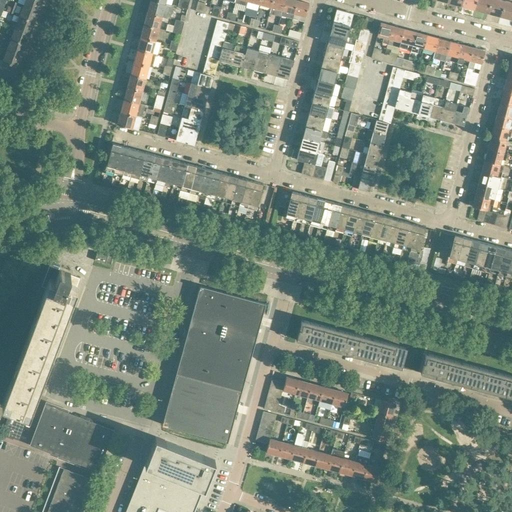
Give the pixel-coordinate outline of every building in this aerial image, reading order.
[(39,11),(42,0),(25,0),(24,5),(39,11)] [(152,0),(150,0),(147,12),(162,16),(170,18),(174,6),(171,5),(165,3),(152,0)] [(187,9),(189,0),(179,0),(178,7),(187,9)] [(257,11),(259,4),(260,0),(247,0),(248,1),(246,6),(246,8),(257,11)] [(280,15),(281,15),(284,0),(272,0),(271,7),(270,13),(280,16),(280,15)] [(284,0),(281,15),(292,18),(297,0),(296,0),(284,0)] [(292,18),(304,22),(309,3),(297,0),(292,18)] [(462,0),(461,6),(474,9),(476,0),(462,0)] [(476,0),(474,9),(487,13),(490,0),(476,0)] [(490,0),(487,13),(501,16),(505,1),(501,0),(490,0)] [(195,11),(207,14),(209,7),(205,6),(206,3),(198,1),(195,11)] [(501,16),(511,19),(511,2),(505,1),(501,16)] [(34,22),(39,11),(24,5),(19,16),(34,22)] [(209,7),(207,14),(219,17),(221,7),(214,5),(213,8),(209,7)] [(336,9),(333,21),(350,25),(356,27),(358,21),(351,20),(353,13),(336,9)] [(147,12),(144,24),(159,28),(162,16),(147,12)] [(30,33),(34,22),(19,16),(15,27),(30,33)] [(373,18),(368,17),(366,17),(363,29),(370,31),(373,18)] [(183,26),(184,22),(180,21),(177,20),(175,19),(172,31),(181,34),(183,26)] [(217,20),(215,26),(227,29),(228,23),(217,20)] [(333,21),(330,32),(347,37),(350,25),(333,21)] [(381,22),(377,35),(383,37),(382,43),(387,45),(392,26),(381,22)] [(159,28),(144,24),(140,37),(155,41),(159,28)] [(225,35),(226,30),(227,29),(215,26),(214,32),(225,35)] [(404,29),(392,26),(387,45),(399,48),(404,29)] [(26,44),(30,33),(15,27),(11,38),(26,44)] [(360,28),(357,40),(367,42),(370,31),(363,29),(360,28)] [(410,51),(415,32),(404,29),(399,48),(410,51)] [(290,30),(288,36),(300,39),(301,33),(290,30)] [(214,32),(212,38),(224,41),(225,35),(214,32)] [(274,35),(263,32),(261,39),(273,42),(274,35)] [(344,48),(347,37),(330,32),(327,44),(344,48)] [(410,51),(417,53),(418,46),(423,48),(427,35),(415,32),(410,51)] [(423,48),(435,51),(438,38),(427,35),(423,48)] [(140,37),(137,50),(152,53),(155,41),(140,37)] [(22,55),(26,44),(11,38),(7,50),(22,55)] [(222,47),(224,41),(212,38),(211,44),(222,47)] [(299,42),(286,38),(284,45),(297,48),(299,42)] [(440,52),(446,54),(450,41),(438,38),(435,51),(433,58),(438,60),(440,52)] [(364,54),(367,42),(357,40),(354,51),(364,54)] [(219,60),(230,63),(235,44),(224,41),(222,47),(221,52),(219,58),(219,60)] [(456,63),(461,44),(450,41),(446,54),(445,60),(456,63)] [(211,44),(209,49),(221,52),(222,47),(211,44)] [(230,63),(242,66),(247,47),(235,44),(230,63)] [(327,44),(324,55),(340,60),(344,48),(327,44)] [(461,44),(456,63),(462,64),(463,59),(469,60),(473,47),(461,44)] [(253,69),(258,50),(247,47),(242,66),(253,69)] [(481,63),(485,50),(473,47),(469,60),(463,82),(475,86),(479,73),(472,72),(475,62),(481,63)] [(371,58),(383,61),(385,54),(381,52),(381,50),(374,48),(371,58)] [(209,49),(207,55),(219,58),(221,52),(209,49)] [(18,66),(22,55),(7,50),(3,61),(18,66)] [(155,54),(152,53),(137,50),(134,62),(149,66),(152,67),(155,54)] [(253,69),(265,72),(270,53),(258,50),(253,69)] [(364,54),(354,51),(352,50),(348,62),(361,65),(364,54)] [(394,64),(397,54),(390,52),(389,55),(385,54),(383,61),(394,64)] [(276,75),(281,56),(270,53),(265,72),(276,75)] [(207,55),(206,61),(218,64),(219,60),(219,58),(207,55)] [(324,55),(321,67),(337,72),(340,60),(324,55)] [(276,75),(288,78),(291,66),(292,66),(294,60),(281,56),(276,75)] [(0,72),(14,78),(18,66),(3,61),(0,68),(0,72)] [(165,65),(164,70),(171,72),(172,67),(172,65),(173,63),(167,61),(166,66),(165,65)] [(206,61),(204,67),(216,70),(218,64),(206,61)] [(134,62),(130,74),(145,78),(149,66),(134,62)] [(361,65),(348,62),(351,63),(348,74),(347,74),(358,77),(361,65)] [(214,76),(216,70),(204,67),(203,73),(212,76),(214,76)] [(321,67),(318,79),(334,83),(337,72),(321,67)] [(404,70),(393,67),(391,73),(403,76),(404,70)] [(193,76),(191,83),(209,88),(212,76),(203,73),(188,69),(187,74),(193,76)] [(414,80),(416,73),(404,70),(403,76),(402,77),(414,80)] [(0,85),(10,89),(14,78),(0,72),(0,85)] [(403,76),(391,73),(390,78),(401,82),(402,77),(403,76)] [(145,78),(130,74),(127,86),(142,90),(145,78)] [(354,89),(358,77),(347,74),(344,86),(354,89)] [(437,84),(439,79),(429,76),(427,82),(437,85),(437,84)] [(169,89),(176,91),(179,80),(172,78),(169,89)] [(401,82),(390,78),(388,84),(400,87),(401,82)] [(331,95),(334,83),(318,79),(315,90),(331,95)] [(439,79),(437,85),(448,88),(450,82),(439,79)] [(511,80),(506,79),(503,90),(511,92),(511,80)] [(450,82),(448,88),(460,91),(461,85),(450,82)] [(209,88),(191,83),(188,94),(206,99),(209,88)] [(400,87),(388,84),(387,90),(398,93),(399,89),(400,87)] [(473,95),(475,89),(461,85),(460,91),(459,92),(473,95)] [(127,86),(124,99),(139,103),(142,90),(127,86)] [(341,97),(347,99),(351,100),(354,89),(344,86),(341,97)] [(166,100),(173,102),(176,91),(169,89),(166,100)] [(396,99),(395,105),(394,107),(406,110),(411,92),(399,89),(398,93),(396,99)] [(315,90),(312,102),(328,106),(331,95),(315,90)] [(385,96),(396,99),(398,93),(387,90),(385,96)] [(511,92),(503,90),(500,102),(511,105),(511,92)] [(411,92),(406,110),(417,113),(422,94),(420,93),(420,94),(411,92)] [(164,96),(157,94),(154,107),(161,109),(164,96)] [(188,94),(185,105),(203,110),(206,99),(188,94)] [(417,113),(429,116),(434,98),(434,97),(422,94),(417,113)] [(383,102),(395,105),(396,99),(385,96),(383,102)] [(434,98),(429,116),(440,119),(445,101),(434,98)] [(139,103),(124,99),(121,111),(142,117),(145,105),(139,103)] [(166,100),(163,112),(170,113),(173,102),(166,100)] [(440,119),(451,122),(456,104),(445,101),(440,119)] [(312,102),(309,114),(325,118),(330,119),(334,108),(328,106),(312,102)] [(393,111),(394,107),(395,105),(383,102),(382,108),(393,111)] [(511,105),(500,102),(497,113),(511,117),(511,105)] [(456,104),(451,122),(463,125),(467,113),(468,113),(470,107),(456,104)] [(203,110),(185,105),(182,116),(200,121),(203,110)] [(382,108),(380,114),(392,117),(393,111),(382,108)] [(121,111),(117,124),(118,125),(138,130),(142,117),(121,111)] [(351,113),(348,124),(354,126),(355,126),(356,127),(359,115),(351,113)] [(511,117),(497,113),(494,125),(511,129),(511,117)] [(163,114),(160,123),(167,125),(170,126),(172,117),(163,114)] [(309,114),(305,126),(322,130),(325,118),(309,114)] [(380,114),(379,120),(388,123),(390,123),(392,117),(380,114)] [(182,116),(179,128),(197,133),(200,121),(182,116)] [(368,130),(385,135),(388,123),(379,120),(371,118),(368,130)] [(157,135),(164,137),(167,125),(160,123),(157,135)] [(354,126),(348,124),(345,136),(351,137),(354,126)] [(511,129),(494,125),(491,137),(506,141),(507,135),(511,136),(511,133),(511,129)] [(327,132),(322,130),(305,126),(302,137),(319,141),(320,137),(325,138),(327,132)] [(197,133),(179,128),(175,140),(194,145),(197,133)] [(368,130),(364,141),(382,146),(385,135),(368,130)] [(351,137),(345,136),(342,147),(348,149),(351,137)] [(302,137),(299,147),(316,152),(321,153),(324,143),(319,141),(302,137)] [(506,141),(491,137),(487,148),(507,154),(508,147),(505,146),(506,141)] [(369,147),(368,151),(367,154),(379,157),(382,146),(364,141),(363,146),(368,147),(369,147)] [(105,170),(114,172),(121,146),(112,144),(105,170)] [(114,172),(122,174),(129,148),(121,146),(114,172)] [(315,165),(320,166),(323,154),(321,153),(316,152),(299,147),(296,159),(304,162),(310,163),(315,165)] [(349,149),(348,149),(342,147),(339,156),(346,158),(349,149)] [(129,148),(122,174),(130,176),(138,150),(129,148)] [(507,154),(487,148),(484,160),(500,164),(501,159),(505,160),(507,154)] [(130,176),(139,179),(146,152),(138,150),(130,176)] [(139,179),(147,181),(154,155),(146,152),(139,179)] [(360,152),(357,163),(376,169),(379,157),(367,154),(360,152)] [(147,181),(156,183),(163,157),(154,155),(147,181)] [(163,157),(156,183),(164,185),(171,159),(163,157)] [(164,185),(172,187),(179,161),(171,159),(164,185)] [(335,162),(329,160),(327,168),(324,179),(330,181),(335,162)] [(500,164),(484,160),(481,171),(501,177),(502,172),(498,171),(500,164)] [(172,187),(181,190),(188,164),(179,161),(172,187)] [(304,162),(301,173),(307,175),(310,163),(304,162)] [(352,162),(350,167),(356,169),(354,175),(373,180),(376,169),(357,163),(352,162)] [(307,175),(312,176),(315,165),(310,163),(307,175)] [(188,164),(181,190),(189,192),(196,166),(188,164)] [(312,176),(318,178),(321,166),(320,166),(315,165),(312,176)] [(189,192),(197,194),(204,168),(196,166),(189,192)] [(327,168),(321,166),(318,178),(324,179),(327,168)] [(197,194),(206,196),(213,170),(204,168),(197,194)] [(206,196),(214,199),(221,173),(213,170),(206,196)] [(336,170),(333,182),(339,183),(342,172),(336,170)] [(481,171),(478,183),(497,188),(501,189),(504,177),(501,177),(481,171)] [(221,173),(214,199),(222,201),(229,175),(221,173)] [(222,201),(231,203),(238,177),(229,175),(222,201)] [(354,175),(351,186),(370,191),(373,180),(354,175)] [(231,203),(239,205),(246,179),(238,177),(231,203)] [(239,205),(248,208),(255,181),(246,179),(239,205)] [(256,210),(263,184),(255,181),(248,208),(256,210)] [(478,183),(475,195),(488,198),(494,200),(497,188),(478,183)] [(285,217),(293,220),(300,194),(291,191),(285,217)] [(293,220),(301,222),(308,196),(300,194),(293,220)] [(475,195),(472,206),(480,208),(486,210),(491,211),(494,200),(488,198),(475,195)] [(317,198),(308,196),(301,222),(310,224),(317,198)] [(310,224),(318,226),(325,200),(317,198),(310,224)] [(318,226),(326,228),(333,202),(325,200),(318,226)] [(342,205),(333,202),(326,228),(335,231),(342,205)] [(335,231),(343,233),(350,207),(342,205),(335,231)] [(358,209),(350,207),(343,233),(352,235),(358,209)] [(486,210),(480,208),(477,220),(483,221),(486,210)] [(352,235),(360,237),(367,211),(358,209),(352,235)] [(486,210),(483,221),(488,223),(492,211),(486,210)] [(375,214),(368,212),(367,211),(360,237),(368,239),(368,240),(375,214)] [(492,211),(488,223),(494,225),(497,213),(492,211)] [(497,213),(494,225),(500,226),(503,214),(497,213)] [(368,240),(377,242),(384,216),(375,214),(368,240)] [(503,214),(500,226),(506,228),(509,216),(503,214)] [(385,244),(392,218),(384,216),(377,242),(385,244)] [(385,244),(393,246),(400,220),(392,218),(385,244)] [(402,249),(409,223),(400,220),(393,246),(402,249)] [(402,249),(410,251),(417,225),(409,223),(402,249)] [(410,251),(409,254),(418,257),(426,227),(417,225),(410,251)] [(456,263),(463,237),(454,235),(447,261),(456,263)] [(463,237),(456,263),(464,265),(471,239),(463,237)] [(471,239),(464,265),(472,267),(479,241),(471,239)] [(479,241),(472,267),(481,270),(488,244),(479,241)] [(488,244),(481,270),(489,272),(496,246),(488,244)] [(496,246),(489,272),(498,274),(505,248),(496,246)] [(511,250),(505,248),(498,274),(506,276),(511,253),(511,250)] [(113,257),(97,252),(95,260),(111,264),(113,257)] [(421,257),(418,257),(409,254),(407,261),(419,264),(421,257)] [(12,407),(25,412),(27,412),(73,288),(76,289),(80,278),(70,274),(71,274),(59,269),(60,267),(50,263),(41,286),(46,288),(3,404),(12,407)] [(241,392),(265,304),(265,303),(212,289),(208,288),(200,286),(179,363),(178,366),(184,376),(187,377),(188,377),(241,392)] [(331,348),(337,329),(302,319),(296,340),(297,340),(297,339),(311,342),(311,344),(317,345),(317,344),(331,348)] [(352,353),(366,357),(372,338),(337,329),(331,348),(346,352),(345,353),(352,355),(352,353)] [(372,338),(366,357),(381,361),(380,362),(387,364),(387,363),(401,366),(400,368),(401,368),(407,347),(372,338)] [(456,381),(461,362),(426,352),(420,373),(421,373),(422,372),(435,376),(435,377),(441,379),(442,377),(456,381)] [(461,362),(456,381),(470,385),(470,386),(476,388),(476,387),(491,390),(496,371),(461,362)] [(511,375),(496,371),(491,390),(505,394),(504,395),(511,397),(511,396),(511,375)] [(295,393),(299,379),(286,376),(284,383),(283,388),(283,390),(295,393)] [(228,442),(241,392),(188,377),(174,428),(228,442)] [(272,379),(270,385),(283,388),(284,383),(272,379)] [(311,383),(299,379),(295,393),(307,396),(311,383)] [(320,399),(323,386),(311,383),(307,396),(320,399)] [(270,385),(269,391),(281,394),(283,390),(283,388),(270,385)] [(335,389),(323,386),(320,399),(332,403),(335,389)] [(344,406),(348,393),(335,389),(332,403),(344,406)] [(281,394),(269,391),(267,396),(280,400),(281,394)] [(267,396),(266,402),(278,406),(280,400),(267,396)] [(378,412),(392,416),(395,404),(381,400),(378,412)] [(266,402),(264,408),(277,412),(278,406),(266,402)] [(45,404),(30,444),(30,445),(31,444),(36,446),(36,447),(36,446),(41,448),(41,449),(42,449),(42,448),(47,450),(47,451),(48,450),(53,452),(53,453),(53,452),(58,454),(58,455),(59,455),(64,457),(70,459),(69,459),(70,459),(75,461),(75,462),(76,461),(81,463),(81,464),(81,463),(87,465),(86,466),(87,466),(87,465),(92,467),(92,468),(93,467),(98,469),(98,470),(102,458),(103,459),(113,430),(113,429),(113,430),(107,428),(108,427),(107,427),(107,428),(102,426),(102,425),(101,426),(96,424),(96,423),(96,424),(91,422),(91,421),(90,421),(85,419),(84,420),(79,418),(79,417),(74,415),(73,415),(68,413),(62,411),(62,410),(62,411),(57,409),(57,408),(56,409),(51,407),(51,406),(51,407),(45,405),(46,404),(45,404),(45,405),(45,404)] [(25,412),(12,407),(1,434),(8,436),(19,440),(26,422),(25,421),(27,417),(23,415),(25,412)] [(263,411),(262,417),(274,420),(276,414),(263,411)] [(303,412),(301,418),(308,420),(313,422),(315,416),(309,414),(303,412)] [(389,428),(392,416),(378,412),(375,425),(389,428)] [(273,426),(274,420),(262,417),(260,423),(273,426)] [(340,422),(327,419),(326,425),(338,428),(340,422)] [(260,423),(259,429),(271,432),(273,426),(260,423)] [(372,437),(385,441),(389,428),(375,425),(372,437)] [(259,429),(257,434),(269,438),(271,432),(259,429)] [(294,445),(290,458),(303,462),(306,448),(301,447),(303,440),(304,434),(297,432),(294,445)] [(268,443),(269,438),(257,434),(256,440),(268,443)] [(155,436),(125,511),(157,511),(159,509),(165,511),(194,511),(215,460),(155,436)] [(266,452),(278,455),(282,441),(269,438),(268,443),(266,452)] [(278,455),(290,458),(294,445),(282,441),(278,455)] [(306,448),(303,462),(315,465),(319,451),(313,450),(315,445),(308,443),(306,448)] [(339,472),(343,458),(345,452),(332,449),(331,455),(327,468),(339,472)] [(315,465),(327,468),(331,455),(319,451),(315,465)] [(364,478),(367,464),(369,458),(357,455),(355,461),(352,475),(364,478)] [(339,472),(352,475),(355,461),(343,458),(339,472)] [(367,464),(364,478),(376,482),(380,468),(367,464)] [(64,468),(56,488),(87,499),(95,480),(95,479),(64,468)] [(56,488),(52,498),(83,510),(87,499),(56,488)] [(49,508),(49,509),(58,511),(82,511),(83,510),(52,498),(52,499),(53,499),(50,508),(49,508)]
